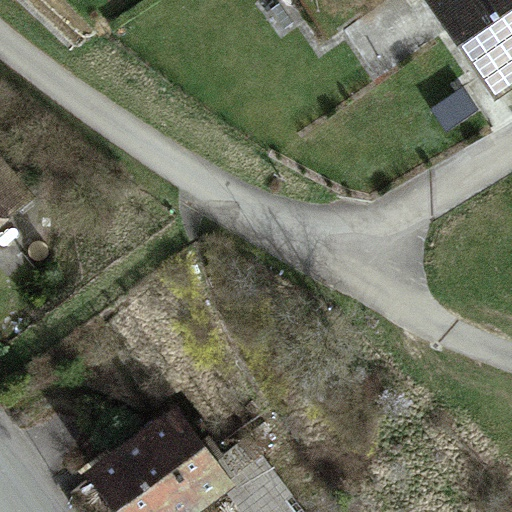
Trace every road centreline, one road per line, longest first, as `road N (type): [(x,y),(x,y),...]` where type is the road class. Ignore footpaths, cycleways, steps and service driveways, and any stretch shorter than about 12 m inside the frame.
road 1 (residential): [(0,34),(169,166),(341,258),(388,246),(511,163)]
road 2 (track): [(341,258),(407,321),(511,367)]
